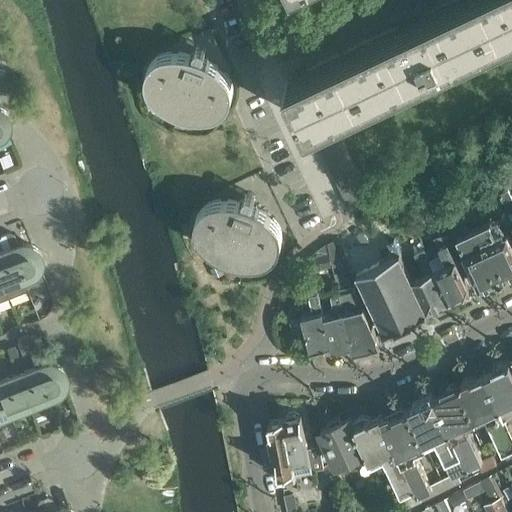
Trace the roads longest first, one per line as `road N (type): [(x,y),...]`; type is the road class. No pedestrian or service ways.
road 1 (residential): [(268,511),(252,373),(375,378),(511,315)]
road 2 (residential): [(300,241),(335,213),(262,48)]
